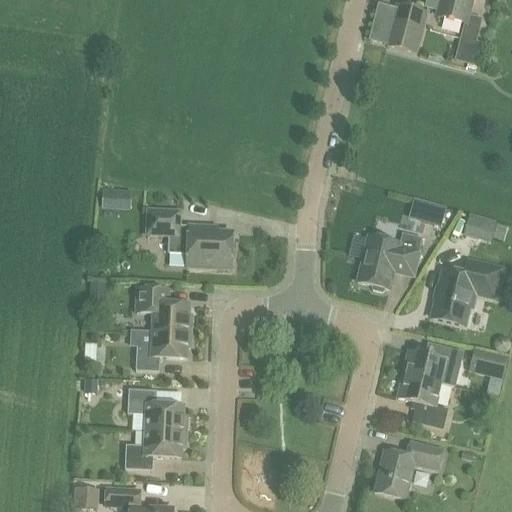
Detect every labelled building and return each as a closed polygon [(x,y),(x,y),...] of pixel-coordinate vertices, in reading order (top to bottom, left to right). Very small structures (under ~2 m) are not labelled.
[(428,0),(426,9),(439,13),(437,19),(465,26),(455,63),(467,66),(475,68),(481,46),(476,44),(482,22),(469,18),(473,0),(428,0)] [(416,57),(427,16),(397,8),(396,12),(379,7),(369,42),(386,47),(386,49),(416,57)] [(103,210),(131,211),(131,195),(103,194),(103,210)] [(232,268),(234,236),(209,235),(209,230),(179,229),(180,216),(149,214),(148,240),(168,241),(168,257),(188,258),(187,270),(206,271),(206,267),(232,268)] [(491,244),(496,224),(469,217),(463,236),(491,244)] [(400,247),(369,239),(358,285),(372,289),(373,293),(383,296),(386,292),(390,293),(394,276),(413,280),(419,254),(417,253),(421,241),(417,240),(403,236),(400,247)] [(504,272),(468,263),(465,278),(444,273),(432,321),(466,330),(470,311),(472,311),(476,297),(497,303),(504,272)] [(90,305),(104,305),(105,285),(91,285),(90,305)] [(189,308),(165,307),(165,293),(137,292),(136,316),(153,317),(152,334),(191,336),(192,319),(189,319),(189,308)] [(190,352),(191,336),(152,334),(131,333),(130,349),(137,350),(136,374),(160,375),(160,361),(187,362),(187,352),(190,352)] [(408,355),(403,378),(441,387),(454,390),(459,368),(462,355),(438,349),(435,361),(408,355)] [(509,361),(476,353),(472,367),(491,372),(489,378),(504,382),(509,361)] [(235,363),(234,381),(251,381),(251,363),(235,363)] [(441,387),(403,378),(397,402),(421,407),(419,414),(415,413),(412,426),(444,433),(449,412),(436,409),(441,387)] [(86,383),(86,395),(97,395),(97,383),(86,383)] [(146,408),(157,408),(157,394),(129,393),(128,417),(146,419),(146,408)] [(184,410),(157,408),(146,408),(146,419),(145,434),(186,436),(187,420),(184,419),(184,410)] [(144,460),(154,461),(181,462),(182,452),(185,452),(186,436),(145,434),(144,449),(144,460)] [(443,453),(410,446),(407,460),(384,455),(375,496),(406,503),(414,468),(438,473),(443,453)] [(144,460),(144,449),(126,448),(124,473),(153,474),(154,461),(144,460)] [(474,464),(476,457),(463,454),(461,461),(474,464)] [(75,491),(74,509),(97,511),(98,492),(75,491)] [(131,511),(161,511),(139,511),(140,495),(107,493),(106,509),(131,511)]
